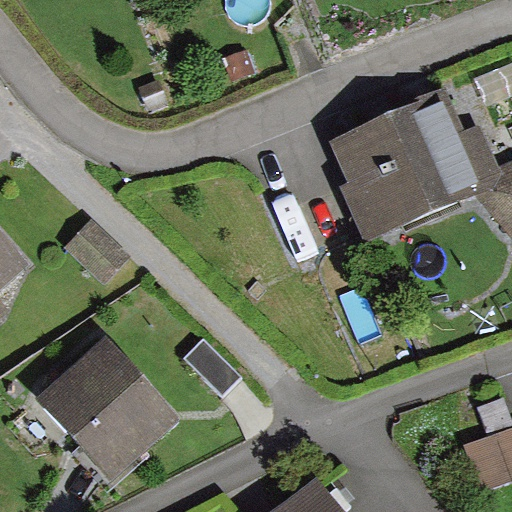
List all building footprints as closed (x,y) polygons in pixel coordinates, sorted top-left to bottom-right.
[(420,111),(330,151),(349,192),(340,196),(365,251),(479,201),(495,194),(503,177),(501,172),(481,129),(466,136),(447,93),(418,106),(420,111)] [(511,165),(501,172),(503,177),(495,194),(479,201),(511,241),(511,165)] [(93,223),(66,252),(106,290),(133,261),(93,223)] [(0,298),(30,273),(0,238),(0,329),(13,319),(0,303),(0,298)] [(205,342),(185,363),(223,401),(244,380),(205,342)] [(184,427),(108,344),(37,408),(114,491),(184,427)] [(511,486),(511,432),(464,450),(482,498),(511,486)] [(330,502),(318,486),(285,511),(350,511),(351,511),(338,496),(330,502)]
